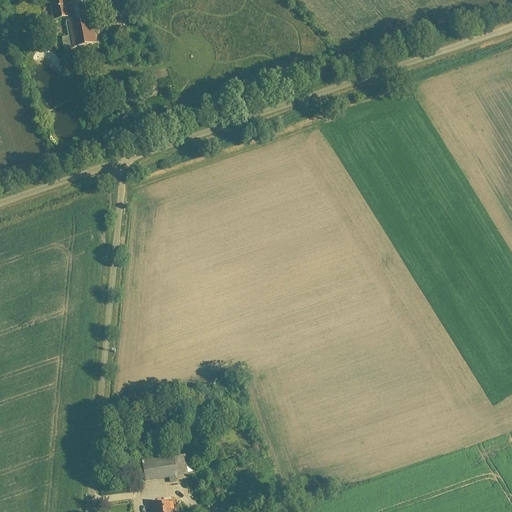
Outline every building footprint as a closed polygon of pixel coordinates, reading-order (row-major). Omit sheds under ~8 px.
[(61,18),(66,47),(90,42),(82,2),(63,6),(62,0),(39,0),(43,21),(61,18)] [(112,52),(99,54),(103,73),(115,71),(112,52)] [(169,448),(135,453),(139,478),(173,473),(169,448)] [(184,476),(182,458),(172,460),(175,478),(184,476)] [(231,511),(228,499),(192,510),(192,511),(231,511)] [(167,511),(166,501),(143,503),(143,511),(167,511)]
